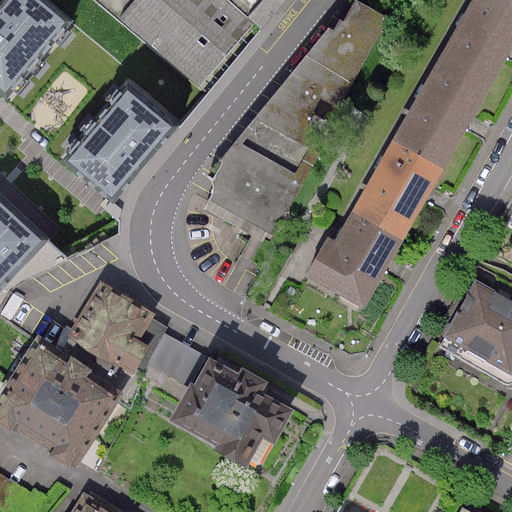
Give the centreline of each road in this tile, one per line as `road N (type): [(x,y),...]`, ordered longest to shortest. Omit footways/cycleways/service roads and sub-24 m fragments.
road 1 (residential): [(318,0),(165,190),(150,241),(166,282),(181,296),(367,403)]
road 2 (residential): [(511,151),(367,403)]
road 3 (residential): [(511,486),(367,403)]
road 4 (residential): [(367,403),(303,511)]
